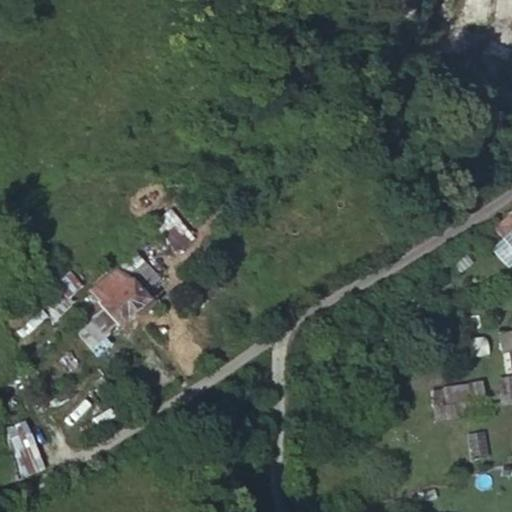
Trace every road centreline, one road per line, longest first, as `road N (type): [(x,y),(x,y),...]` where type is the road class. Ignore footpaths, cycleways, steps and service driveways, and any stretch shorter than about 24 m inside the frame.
road 1 (residential): [(0,497),(119,434),(272,330),(511,187)]
road 2 (track): [(272,330),(267,397),(285,511)]
